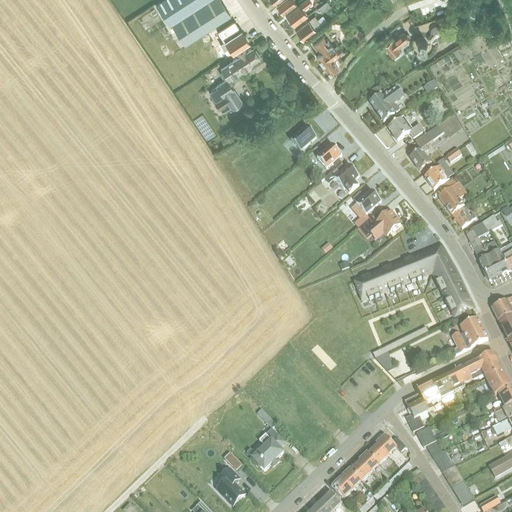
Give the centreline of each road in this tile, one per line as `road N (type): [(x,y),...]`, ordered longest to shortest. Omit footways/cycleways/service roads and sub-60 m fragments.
road 1 (residential): [(482,302),(447,236),(245,0)]
road 2 (residential): [(278,511),(384,410)]
road 3 (residential): [(384,410),(404,391),(497,344)]
road 4 (residential): [(456,511),(384,410)]
